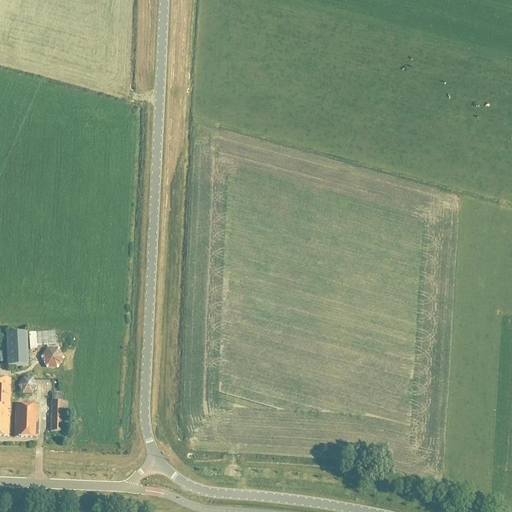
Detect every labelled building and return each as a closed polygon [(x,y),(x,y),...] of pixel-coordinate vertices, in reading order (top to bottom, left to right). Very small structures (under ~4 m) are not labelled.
[(36,333),(29,334),(30,350),(36,350),(36,345),(55,344),(54,332),(36,333)] [(28,366),(26,333),(5,334),(7,367),(28,366)] [(59,350),(43,350),(43,368),(59,368),(59,350)] [(0,436),(8,437),(10,379),(0,378),(0,436)] [(37,386),(33,379),(23,379),(17,386),(22,394),(32,394),(37,386)] [(52,392),(52,402),(60,403),(60,387),(52,386),(52,392)] [(64,434),(64,405),(50,404),(49,434),(64,434)] [(36,438),(37,406),(15,405),(14,437),(36,438)]
